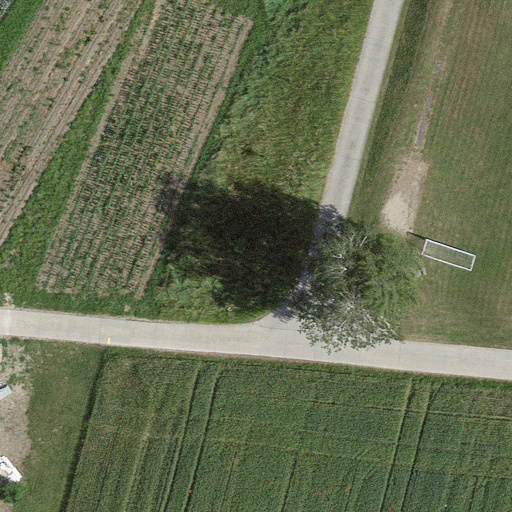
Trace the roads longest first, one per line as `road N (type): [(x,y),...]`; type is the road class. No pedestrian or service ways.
road 1 (residential): [(390,0),(299,345)]
road 2 (unclassified): [(0,322),(299,345)]
road 3 (unclassified): [(299,345),(511,366)]
